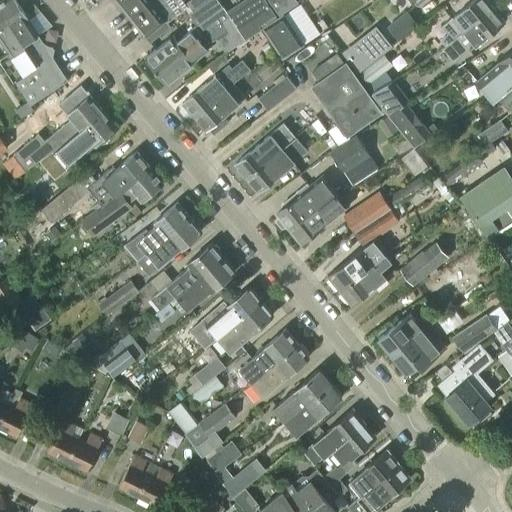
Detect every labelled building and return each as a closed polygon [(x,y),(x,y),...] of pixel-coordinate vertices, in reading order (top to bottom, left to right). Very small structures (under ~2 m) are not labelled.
[(0,9),(24,45),(38,35),(28,20),(15,0),(3,0),(0,2),(0,9)] [(94,0),(96,1),(97,0),(115,0),(146,37),(166,21),(165,20),(148,0),(94,0)] [(148,0),(165,20),(166,21),(168,23),(188,7),(182,0),(148,0)] [(207,18),(223,6),(218,0),(190,0),(186,3),(192,12),(189,15),(197,26),(207,18)] [(265,0),(243,0),(226,11),(230,17),(245,40),(262,29),(259,25),(275,15),(265,0)] [(296,0),(268,0),(279,16),(299,3),(296,0)] [(447,47),(455,41),(493,8),(486,0),(475,0),(443,28),(449,35),(442,41),(447,47)] [(34,5),(28,9),(34,17),(40,13),(34,5)] [(226,11),(223,6),(207,18),(214,27),(222,22),(230,17),(226,11)] [(471,51),(477,46),(505,22),(493,8),(455,41),(447,47),(444,50),(444,51),(448,48),(458,59),(470,49),(471,51)] [(24,45),(0,9),(0,40),(9,54),(0,59),(0,60),(14,82),(15,81),(38,66),(24,45)] [(399,40),(418,25),(408,12),(388,27),(399,40)] [(283,16),(263,29),(283,59),(303,46),(283,16)] [(226,53),(245,40),(230,17),(222,22),(229,31),(217,39),(226,53)] [(358,74),(390,47),(373,25),(340,52),(358,74)] [(174,36),(145,58),(155,71),(202,35),(195,27),(177,41),(174,36)] [(203,35),(202,35),(155,71),(166,84),(194,62),(209,50),(205,45),(209,42),(203,34),(203,35)] [(31,105),(68,80),(38,35),(24,45),(38,66),(15,81),(28,101),(31,105)] [(498,99),(511,87),(511,51),(498,63),(499,63),(477,82),(494,102),(498,98),(498,99)] [(208,66),(213,73),(229,61),(223,54),(208,66)] [(391,67),(383,57),(360,76),(367,85),(391,67)] [(205,84),(182,103),(193,116),(233,83),(233,84),(251,69),(242,60),(232,68),(229,64),(205,84)] [(347,136),(381,112),(346,63),(313,87),(347,136)] [(268,111),(297,89),(287,76),(258,99),(268,111)] [(389,115),(407,103),(409,101),(397,84),(400,80),(398,78),(372,93),(389,115)] [(205,131),(245,98),(233,84),(233,83),(193,116),(205,131)] [(89,96),(81,86),(59,104),(72,119),(45,141),(39,134),(14,155),(26,170),(27,169),(52,152),(102,110),(90,95),(89,96)] [(510,113),(511,111),(511,87),(498,99),(510,113)] [(28,101),(16,110),(22,118),(34,110),(31,105),(28,101)] [(427,129),(407,103),(389,115),(414,146),(438,130),(433,123),(427,129)] [(67,169),(95,145),(116,127),(102,110),(52,152),(67,169)] [(387,138),(399,130),(389,115),(378,122),(387,138)] [(485,146),(509,130),(501,117),(477,133),(485,146)] [(312,123),(321,136),(327,131),(318,118),(312,123)] [(245,178),(278,150),(294,137),(283,124),(234,165),(245,178)] [(343,172),(369,154),(356,134),(330,152),(343,172)] [(0,154),(8,149),(0,137),(0,154)] [(257,192),(306,151),(294,137),(278,150),(245,178),(257,192)] [(501,142),(494,146),(501,156),(508,152),(501,142)] [(117,196),(151,168),(137,152),(103,180),(117,196)] [(141,202),(164,183),(151,168),(117,196),(84,220),(95,233),(131,207),(128,204),(137,197),(141,202)] [(52,222),(98,184),(88,171),(41,209),(52,222)] [(474,216),(489,239),(511,223),(511,203),(493,175),(461,197),(474,216)] [(337,196),(322,177),(310,187),(307,184),(296,193),(299,196),(293,201),(289,199),(282,205),(283,209),(276,214),(278,217),(276,221),(282,228),(286,227),(288,229),(333,192),(336,197),(337,196)] [(393,206),(424,187),(418,177),(388,197),(393,206)] [(439,177),(432,182),(448,201),(455,196),(439,177)] [(336,197),(333,192),(288,229),(300,243),(305,239),(310,240),(316,235),(316,230),(346,206),(337,196),(336,197)] [(355,232),(391,208),(381,194),(345,218),(355,232)] [(139,260),(147,253),(190,217),(178,203),(154,224),(156,226),(149,232),(144,226),(124,242),(139,260)] [(362,243),(398,219),(391,208),(355,232),(362,243)] [(177,251),(201,231),(190,217),(147,253),(159,267),(169,258),(167,256),(175,249),(177,251)] [(52,241),(61,233),(56,227),(46,234),(52,241)] [(338,291),(371,263),(384,255),(373,241),(350,259),(327,277),(338,291)] [(420,285),(438,271),(435,268),(449,257),(436,241),(400,269),(413,287),(418,282),(420,285)] [(177,297),(185,290),(184,288),(223,256),(212,243),(188,263),(189,265),(179,274),(151,297),(161,309),(176,296),(177,297)] [(374,287),(390,274),(384,267),(390,262),(384,255),(371,263),(338,291),(351,306),(374,287)] [(211,291),(236,271),(223,256),(184,288),(185,290),(177,297),(187,309),(210,290),(211,291)] [(0,307),(15,297),(0,276),(0,307)] [(107,315),(139,292),(131,281),(99,304),(107,315)] [(221,334),(261,300),(250,287),(226,307),(230,311),(214,325),(221,334)] [(33,293),(17,305),(36,330),(51,319),(33,293)] [(230,351),(273,314),(261,300),(221,334),(218,337),(230,351)] [(393,357),(423,331),(438,319),(431,310),(416,322),(410,315),(402,321),(401,320),(378,339),(393,357)] [(493,332),(496,329),(486,314),(452,337),(463,352),(493,332)] [(511,330),(507,322),(496,329),(493,332),(511,360),(511,330)] [(39,339),(21,327),(10,344),(22,351),(25,346),(32,351),(39,339)] [(251,381),(258,376),(297,343),(286,329),(251,358),(254,362),(243,372),(251,381)] [(433,342),(423,331),(393,357),(406,373),(418,364),(421,368),(446,347),(438,338),(433,342)] [(125,347),(120,341),(89,364),(97,369),(104,364),(114,377),(136,360),(126,346),(125,347)] [(274,386),(309,357),(297,343),(258,376),(251,381),(260,392),(272,383),(274,386)] [(99,356),(90,345),(81,352),(89,363),(99,356)] [(451,392),(447,396),(469,424),(477,417),(481,422),(493,412),(489,407),(490,407),(485,400),(492,394),(474,373),(492,358),(481,345),(454,368),(457,371),(444,383),(451,392)] [(191,395),(215,376),(215,375),(225,367),(217,357),(188,379),(192,385),(186,390),(191,395)] [(285,422),(286,421),(331,383),(319,368),(273,407),(285,422)] [(199,406),(224,386),(215,376),(191,395),(199,406)] [(297,435),(343,397),(331,383),(286,421),(285,422),(297,435)] [(0,420),(8,404),(1,400),(6,391),(0,387),(0,420)] [(0,427),(16,435),(32,405),(20,398),(15,408),(8,404),(0,420),(0,427)] [(184,433),(198,422),(182,401),(169,412),(184,433)] [(215,432),(235,417),(225,404),(199,423),(198,422),(184,433),(202,457),(223,441),(215,432)] [(315,465),(328,454),(365,423),(353,409),(329,430),(314,444),(304,452),(315,465)] [(107,428),(122,435),(128,420),(114,413),(107,428)] [(67,461),(78,440),(71,436),(76,427),(64,420),(48,452),(67,461)] [(140,445),(149,427),(136,420),(127,438),(140,445)] [(365,423),(328,454),(337,465),(324,476),(332,485),(339,479),(358,463),(353,457),(377,437),(365,423)] [(86,471),(102,440),(90,434),(85,443),(78,440),(67,461),(86,471)] [(217,473),(223,468),(242,454),(231,440),(206,460),(217,473)] [(361,496),(400,464),(388,450),(363,471),(364,471),(350,483),(361,496)] [(137,498),(148,476),(141,472),(146,463),(133,457),(118,488),(137,498)] [(233,497),(244,488),(266,470),(256,458),(232,478),(223,468),(217,473),(218,474),(216,475),(233,497)] [(387,499),(411,479),(400,464),(361,496),(350,506),(354,511),(370,511),(387,498),(387,499)] [(336,511),(329,504),(340,495),(332,485),(318,469),(308,477),(307,476),(302,476),(283,492),(298,511),(336,511)] [(157,507),(172,476),(160,470),(155,479),(148,476),(137,498),(157,507)] [(347,489),(339,479),(332,485),(340,495),(347,489)] [(253,511),(257,510),(255,509),(259,506),(244,488),(233,497),(235,500),(239,505),(244,511),(253,511)] [(298,511),(283,492),(260,510),(260,511),(298,511)] [(223,511),(222,510),(223,509),(214,499),(200,511),(223,511)]
